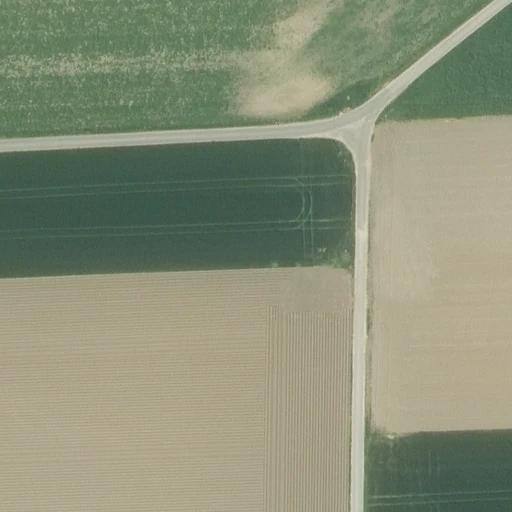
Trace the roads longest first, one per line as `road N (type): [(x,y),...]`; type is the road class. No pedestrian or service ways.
road 1 (track): [(354,511),(360,128)]
road 2 (track): [(360,128),(0,146)]
road 3 (track): [(360,128),(377,101),(505,0)]
